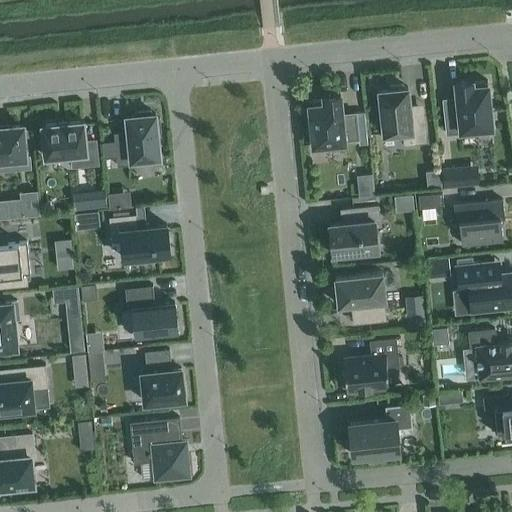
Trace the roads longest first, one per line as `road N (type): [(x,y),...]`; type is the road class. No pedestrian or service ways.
road 1 (residential): [(2,511),(216,491),(173,73)]
road 2 (residential): [(280,63),(322,483),(511,464)]
road 3 (residential): [(511,40),(280,63)]
road 4 (residential): [(173,73),(0,89)]
